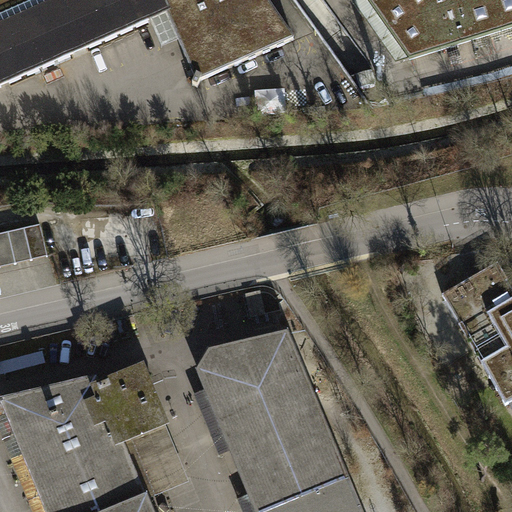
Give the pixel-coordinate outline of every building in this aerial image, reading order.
[(203,84),(299,43),(269,0),(0,0),(0,89),(152,24),(161,20),(170,16),(183,45),(190,63),(197,81),(194,87),(200,90),(203,84)] [(511,0),(350,0),(355,7),(365,0),(367,0),(413,64),(511,32),(511,0)] [(399,68),(413,64),(367,0),(365,0),(355,7),(399,68)] [(165,52),(183,45),(170,16),(161,20),(152,24),(165,52)] [(0,234),(0,267),(48,257),(41,225),(0,234)] [(511,404),(511,288),(508,282),(480,297),(472,283),(448,297),(510,405),(511,404)] [(286,337),(212,354),(201,372),(258,511),(272,511),(346,482),(286,337)] [(0,365),(0,379),(47,367),(44,353),(0,365)] [(4,403),(48,511),(149,511),(145,502),(121,445),(166,425),(143,369),(98,388),(96,382),(4,403)] [(190,483),(166,425),(121,445),(145,502),(190,483)] [(358,511),(346,482),(272,511),(358,511)]
